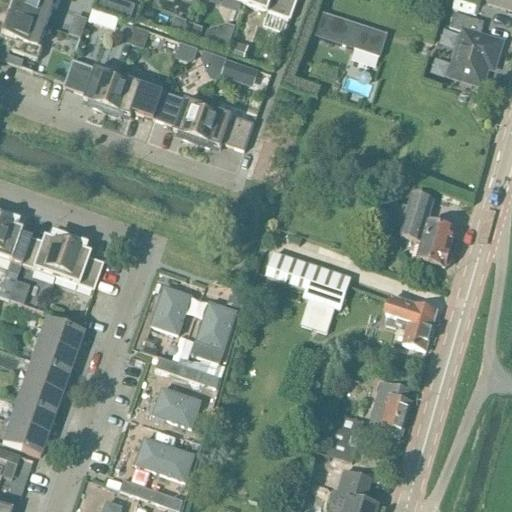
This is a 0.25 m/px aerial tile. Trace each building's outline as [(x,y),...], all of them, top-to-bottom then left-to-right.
[(15,0),(9,18),(45,31),(52,11),(56,12),(59,0),(15,0)] [(109,0),(99,0),(95,11),(108,16),(113,1),(109,0)] [(220,0),(244,8),(247,0),(220,0)] [(247,0),(244,8),(290,25),(298,0),(247,0)] [(511,0),(491,0),(490,5),(488,9),(511,16),(511,0)] [(144,13),(140,23),(150,28),(155,17),(144,13)] [(321,17),(314,40),(354,53),(361,29),(321,17)] [(487,75),(486,73),(492,74),(500,47),(479,40),(483,26),(454,17),(449,32),(464,36),(451,79),(481,89),(481,86),(484,85),(487,75)] [(38,51),(45,31),(9,18),(2,37),(0,36),(0,51),(37,64),(42,52),(38,51)] [(188,29),(184,40),(195,44),(199,33),(188,29)] [(135,31),(129,49),(143,53),(149,36),(135,32),(135,31)] [(233,45),(229,56),(244,62),(248,51),(233,45)] [(180,48),(175,63),(187,67),(193,64),(197,54),(180,48)] [(222,77),(221,80),(233,84),(239,68),(235,67),(227,64),(222,77)] [(72,65),(63,92),(85,100),(83,105),(92,108),(91,112),(105,117),(118,81),(72,65)] [(118,81),(105,117),(120,122),(121,118),(130,122),(132,117),(153,124),(163,97),(118,81)] [(163,97),(153,124),(175,132),(173,137),(182,140),(180,143),(195,149),(208,112),(163,97)] [(208,112),(195,149),(210,154),(211,150),(220,153),(221,148),(244,156),(253,128),(208,112)] [(433,205),(410,199),(407,211),(390,206),(383,230),(401,234),(399,242),(419,248),(415,264),(445,273),(446,270),(451,268),(453,262),(449,258),(450,254),(449,254),(455,235),(427,227),(433,205)] [(0,222),(0,263),(20,270),(30,243),(19,239),(21,234),(12,231),(13,227),(0,222)] [(30,243),(20,270),(54,282),(66,246),(52,241),(51,244),(42,241),(40,246),(30,243)] [(66,246),(54,282),(92,295),(102,268),(87,263),(89,258),(80,255),(81,251),(66,246)] [(303,304),(308,306),(300,330),(326,339),(334,314),(340,316),(351,283),(273,258),(265,283),(305,296),(303,304)] [(0,291),(0,302),(6,304),(7,305),(11,296),(10,295),(0,291)] [(163,291),(149,330),(150,331),(177,340),(178,340),(191,301),(163,291)] [(425,356),(436,321),(437,317),(389,303),(384,322),(387,323),(385,329),(395,332),(400,330),(402,331),(400,336),(405,338),(402,349),(425,356)] [(236,316),(208,306),(190,359),(218,369),(236,316)] [(44,324),(1,448),(39,461),(82,337),(44,324)] [(159,362),(155,373),(216,394),(219,382),(213,380),(185,371),(173,366),(172,366),(159,362)] [(380,386),(367,433),(400,442),(410,406),(406,404),(409,394),(380,386)] [(191,435),(201,407),(162,393),(152,421),(191,435)] [(351,467),(363,427),(340,420),(326,460),(351,467)] [(195,461),(144,443),(134,471),(185,489),(195,461)] [(8,457),(5,465),(15,469),(18,461),(8,457)] [(333,496),(328,511),(378,511),(379,510),(365,505),(371,484),(354,479),(347,500),(337,497),(333,496)] [(123,484),(119,496),(139,503),(165,511),(180,511),(183,505),(123,484)]
